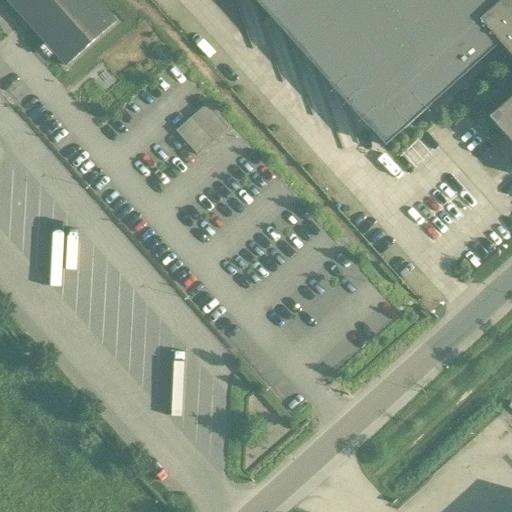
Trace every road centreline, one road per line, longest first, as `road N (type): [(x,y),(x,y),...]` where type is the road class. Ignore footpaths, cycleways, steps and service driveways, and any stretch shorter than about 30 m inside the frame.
road 1 (unknown): [(0,125),(95,229),(177,342),(196,418),(184,456)]
road 2 (unclassified): [(260,511),(511,285)]
